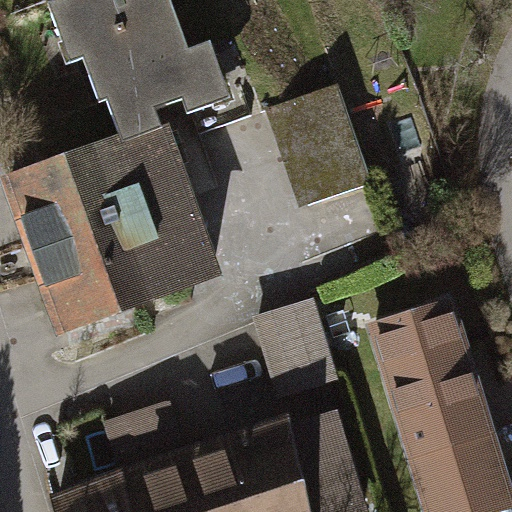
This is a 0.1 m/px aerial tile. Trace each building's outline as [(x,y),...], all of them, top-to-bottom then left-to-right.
[(61,0),(52,3),(74,61),(89,55),(119,133),(160,118),(157,109),(182,99),(191,122),(242,102),(216,34),(191,44),(174,0),(61,0)] [(337,102),(272,123),(300,209),(365,188),(337,102)] [(0,178),(0,187),(57,336),(220,274),(160,118),(119,133),(0,178)] [(338,388),(309,303),(251,323),(279,408),(338,388)] [(511,511),(511,489),(453,309),(371,336),(428,511),(511,511)] [(182,451),(165,402),(105,425),(123,471),(182,451)] [(369,511),(337,409),(296,422),(293,413),(182,451),(123,471),(49,497),(53,511),(369,511)]
